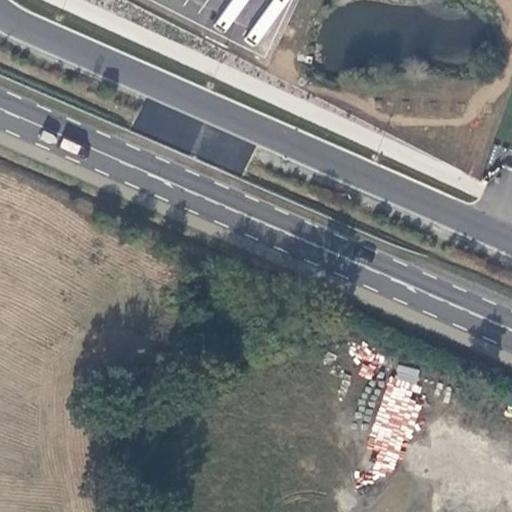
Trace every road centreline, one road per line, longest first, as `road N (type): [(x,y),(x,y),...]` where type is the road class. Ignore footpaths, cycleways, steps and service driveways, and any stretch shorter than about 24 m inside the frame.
road 1 (unclassified): [(511,241),(64,44),(0,8)]
road 2 (primary): [(0,108),(511,331)]
